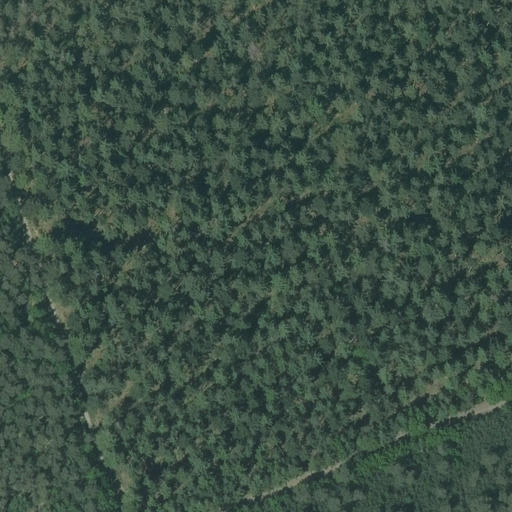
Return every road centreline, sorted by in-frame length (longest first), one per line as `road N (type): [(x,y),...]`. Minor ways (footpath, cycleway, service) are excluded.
road 1 (track): [(118,511),(0,144)]
road 2 (track): [(228,511),(437,431)]
